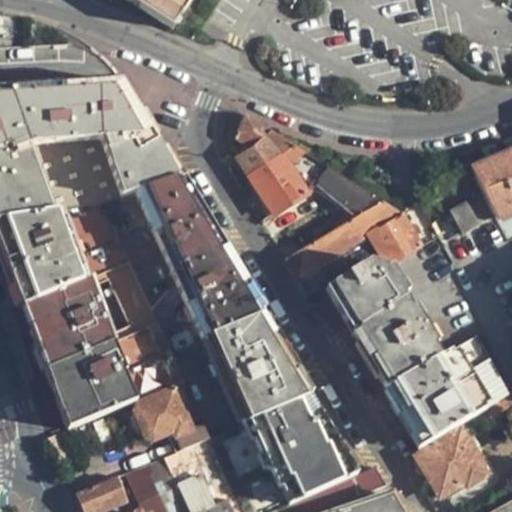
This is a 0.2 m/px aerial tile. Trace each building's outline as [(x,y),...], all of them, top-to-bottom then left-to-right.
[(125,0),(171,29),(180,16),(182,16),(192,0),(125,0)] [(0,221),(102,204),(135,194),(136,194),(178,180),(160,150),(121,83),(0,91),(0,221)] [(236,160),(248,180),(291,147),(287,145),(245,118),(236,142),(248,153),(236,160)] [(374,200),(291,147),(248,180),(273,217),(306,197),(316,185),(356,219),(380,204),(374,200)] [(511,150),(469,169),(498,224),(511,218),(511,150)] [(201,341),(204,340),(206,339),(260,318),(225,259),(178,180),(136,194),(135,194),(201,341)] [(116,234),(102,204),(0,221),(0,248),(22,308),(85,281),(130,262),(116,234)] [(400,215),(380,204),(356,219),(285,261),(296,279),(361,242),(360,239),(365,236),(384,266),(386,269),(422,249),(414,237),(422,233),(417,225),(410,230),(400,215)] [(465,205),(450,212),(462,234),(478,226),(465,205)] [(148,304),(130,262),(85,281),(110,345),(114,343),(158,325),(148,304)] [(355,339),(408,306),(386,269),(384,266),(369,263),(325,291),(355,339)] [(22,308),(25,314),(46,372),(104,348),(110,345),(85,281),(22,308)] [(355,339),(385,390),(440,359),(408,306),(355,339)] [(242,427),(296,404),(309,398),(263,323),(260,318),(206,339),(204,340),(242,427)] [(137,403),(175,387),(184,384),(171,354),(158,325),(114,343),(137,403)] [(476,338),(440,359),(385,390),(383,391),(418,450),(487,409),(509,396),(476,338)] [(114,343),(110,345),(104,348),(46,372),(68,431),(137,403),(114,343)] [(186,390),(184,384),(175,387),(178,393),(186,390)] [(179,453),(208,441),(209,441),(203,427),(192,431),(173,390),(136,406),(133,414),(134,417),(129,419),(138,438),(142,437),(144,439),(152,443),(171,435),(179,453)] [(324,392),(309,398),(296,404),(302,417),(330,406),(324,392)] [(511,406),(511,403),(509,396),(487,409),(492,418),(511,406)] [(305,449),(330,489),(373,471),(345,425),(305,449)] [(466,489),(487,477),(460,432),(415,459),(417,462),(413,463),(422,480),(425,477),(438,499),(464,485),(466,489)] [(179,453),(162,460),(177,490),(221,470),(208,441),(179,453)] [(162,460),(123,476),(136,507),(177,490),(162,460)] [(240,511),(221,470),(177,490),(187,511),(240,511)] [(342,511),(338,504),(386,487),(376,470),(373,471),(330,489),(277,511),(313,511),(327,507),(329,511),(401,511),(392,497),(347,511),(342,511)] [(114,480),(76,495),(82,511),(103,511),(125,504),(114,480)] [(136,507),(138,511),(187,511),(177,490),(136,507)]
